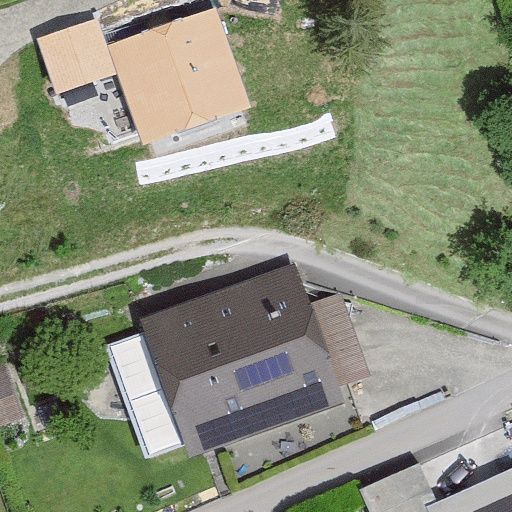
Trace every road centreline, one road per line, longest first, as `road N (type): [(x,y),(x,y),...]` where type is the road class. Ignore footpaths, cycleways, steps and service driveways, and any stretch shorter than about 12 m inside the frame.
road 1 (residential): [(511,323),(204,246),(0,296)]
road 2 (residential): [(511,390),(232,511)]
